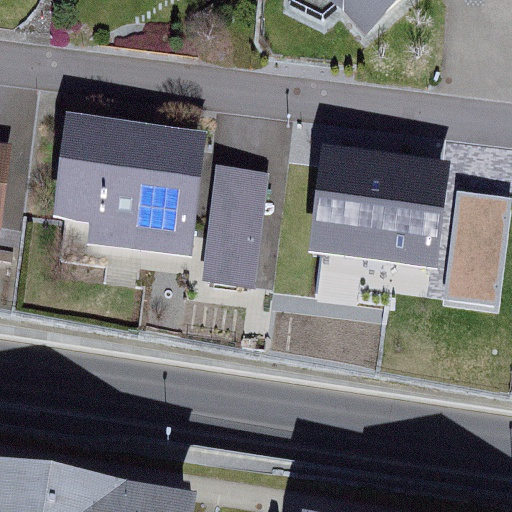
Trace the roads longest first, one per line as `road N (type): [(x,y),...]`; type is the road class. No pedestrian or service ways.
road 1 (tertiary): [(0,371),(511,450)]
road 2 (residential): [(511,130),(0,72)]
